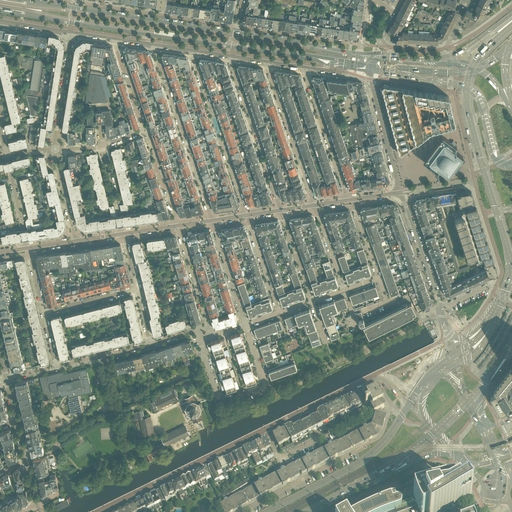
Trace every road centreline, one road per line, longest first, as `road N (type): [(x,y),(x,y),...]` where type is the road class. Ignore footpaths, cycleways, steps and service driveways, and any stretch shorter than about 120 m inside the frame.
road 1 (secondary): [(140,32),(333,62)]
road 2 (unclassified): [(97,511),(265,429)]
road 3 (residential): [(212,220),(156,44)]
road 4 (secondary): [(407,407),(371,453),(268,511)]
road 5 (residential): [(190,50),(246,215)]
road 6 (secondary): [(235,33),(73,9)]
road 7 (secondary): [(470,120),(510,277)]
road 8 (residential): [(280,210),(231,56)]
road 9 (residential): [(266,61),(314,205)]
road 10 (residential): [(302,66),(349,200)]
road 11 (secondary): [(0,11),(140,32)]
road 12 (residential): [(365,445),(242,511)]
road 13 (tertiary): [(368,67),(401,192)]
road 14 (secondary): [(359,55),(235,33)]
road 15 (unclassified): [(302,410),(371,377),(384,380),(407,407)]
road 16 (tertiary): [(441,307),(401,192)]
